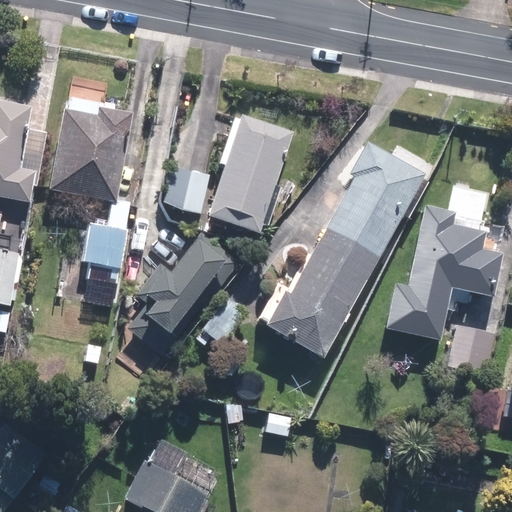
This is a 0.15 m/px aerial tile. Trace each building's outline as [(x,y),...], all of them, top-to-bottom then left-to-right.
[(89,305),(109,309),(111,301),(114,302),(119,271),(122,271),(133,206),(118,204),(133,117),(117,114),(119,107),(107,105),(107,108),(73,102),(71,114),(67,114),(54,193),(116,204),(111,231),(93,227),(87,265),(93,266),(87,300),(90,300),(89,305)] [(0,198),(31,204),(35,188),(39,189),(49,135),(27,131),(31,111),(0,104),(0,198)] [(212,220),(263,237),(297,136),(246,119),(244,123),(239,122),(224,167),(229,168),(212,220)] [(359,182),(331,231),(383,260),(429,180),(370,146),(353,178),(359,182)] [(185,227),(199,231),(212,178),(194,173),(184,212),(189,214),(185,227)] [(389,332),(443,344),(452,302),(468,305),(470,295),(496,301),(505,257),(500,256),(503,241),(484,237),(486,226),(461,221),(459,230),(425,223),(410,290),(399,287),(389,332)] [(383,260),(331,231),(316,258),(310,255),(291,290),(281,284),(261,320),(272,327),(270,330),(326,361),(383,260)] [(130,331),(165,359),(241,264),(204,234),(173,274),(164,266),(138,298),(149,307),(130,331)] [(16,249),(24,250),(27,238),(19,236),(16,249)] [(0,331),(1,331),(6,308),(11,309),(21,257),(0,253),(0,331)] [(198,341),(207,348),(213,338),(225,347),(249,314),(229,299),(198,341)] [(449,370),(487,378),(496,337),(458,329),(449,370)] [(511,336),(507,336),(495,388),(511,391),(511,336)] [(85,362),(101,364),(103,349),(88,346),(85,362)] [(229,405),(242,407),(244,394),(231,392),(229,405)] [(229,408),(230,424),(244,423),(243,407),(229,408)] [(267,434),(290,439),(294,420),(271,415),(267,434)] [(0,511),(10,511),(50,457),(41,451),(48,440),(16,418),(0,440),(0,511)] [(204,511),(203,511),(210,498),(149,464),(129,501),(147,511),(204,511)] [(38,490),(53,500),(63,486),(48,476),(38,490)]
